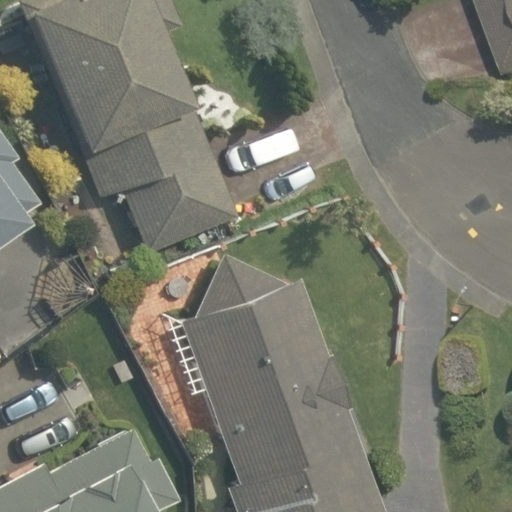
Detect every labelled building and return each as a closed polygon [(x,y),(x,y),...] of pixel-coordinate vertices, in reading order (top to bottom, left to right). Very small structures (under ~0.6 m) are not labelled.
[(144,0),(45,0),(20,10),(96,206),(113,199),(139,265),(233,228),(144,0)] [(511,0),(482,0),(509,73),(511,72),(511,0)] [(0,121),(0,248),(47,216),(0,121)] [(180,323),(229,500),(228,511),(367,511),(302,278),(224,247),(180,323)] [(159,511),(123,430),(0,484),(0,511),(159,511)]
